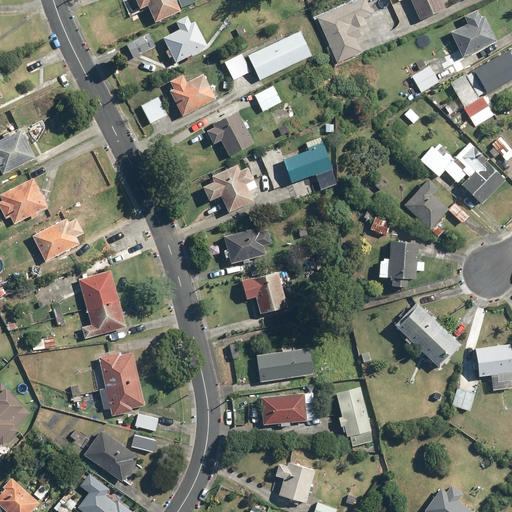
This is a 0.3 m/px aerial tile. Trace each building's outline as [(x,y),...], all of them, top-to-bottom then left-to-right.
[(130,0),(136,12),(144,9),(151,25),(177,14),(171,0),(130,0)] [(370,16),(363,0),(359,0),(314,19),(336,65),(360,53),(354,41),(360,38),(355,30),(365,26),(362,19),(370,16)] [(445,10),(440,0),(406,0),(417,23),(445,10)] [(260,10),(246,16),(251,28),(265,22),(260,10)] [(483,18),(478,20),(474,12),(461,18),(465,26),(447,35),(459,60),(495,44),(483,18)] [(173,24),(177,32),(161,40),(173,65),(205,49),(192,24),(188,26),(185,18),(173,24)] [(152,31),(124,45),(131,60),(144,54),(148,63),(162,56),(157,47),(159,46),(152,31)] [(297,33),(245,57),(257,82),(309,58),(297,33)] [(511,78),(511,50),(511,48),(472,70),(486,94),(511,78)] [(249,72),(240,55),(222,65),(231,81),(249,72)] [(427,67),(423,59),(412,65),(416,73),(427,67)] [(213,62),(203,62),(203,74),(213,74),(213,62)] [(429,68),(409,79),(419,95),(438,84),(429,68)] [(460,109),(481,97),(468,74),(447,86),(460,109)] [(167,94),(180,118),(213,101),(201,77),(184,85),(180,77),(167,84),(171,92),(167,94)] [(272,86),(252,97),(262,114),(281,103),(272,86)] [(157,98),(139,108),(148,125),(166,115),(157,98)] [(423,98),(413,107),(422,116),(431,108),(423,98)] [(492,116),(480,98),(461,109),(473,128),(492,116)] [(452,101),(442,109),(448,117),(458,108),(452,101)] [(410,107),(401,114),(411,126),(420,119),(410,107)] [(210,127),(212,130),(204,133),(212,147),(219,143),(227,158),(253,144),(236,112),(210,127)] [(334,122),(325,121),(324,134),(333,135),(334,122)] [(0,175),(33,161),(20,131),(0,139),(0,175)] [(288,186),(332,170),(321,138),(303,145),(306,152),(279,162),(288,186)] [(511,155),(511,154),(499,138),(489,147),(494,152),(490,156),(503,171),(507,167),(504,163),(511,155)] [(462,170),(435,144),(418,162),(435,178),(441,172),(454,184),(462,176),(458,173),(462,170)] [(458,160),(472,173),(458,187),(467,199),(479,207),(505,180),(470,147),(458,160)] [(246,168),(235,173),(232,167),(207,179),(209,183),(199,188),(205,203),(216,198),(225,216),(250,203),(242,187),(252,183),(246,168)] [(385,185),(376,176),(369,183),(378,192),(385,185)] [(0,195),(0,214),(3,221),(8,219),(12,226),(46,209),(31,180),(0,195)] [(436,190),(426,181),(401,208),(427,231),(446,210),(431,196),(436,190)] [(456,203),(447,212),(460,225),(469,217),(456,203)] [(354,211),(346,209),(342,227),(350,229),(354,211)] [(373,217),(367,230),(385,238),(391,225),(373,217)] [(80,235),(74,221),(67,224),(65,220),(29,238),(41,263),(77,245),(74,238),(80,235)] [(307,226),(295,229),(298,238),(310,235),(307,226)] [(254,230),(221,238),(228,265),(262,256),(260,248),(269,245),(266,232),(255,235),(254,230)] [(416,245),(388,243),(385,281),(389,282),(389,289),(396,290),(405,289),(405,282),(413,281),(416,245)] [(31,267),(22,272),(28,283),(37,278),(31,267)] [(77,280),(89,326),(79,329),(82,341),(124,329),(108,272),(77,280)] [(277,272),(238,282),(243,301),(252,299),(257,318),(287,309),(277,272)] [(414,305),(391,329),(436,372),(459,348),(414,305)] [(61,308),(52,309),(55,327),(64,326),(61,308)] [(55,337),(33,338),(34,351),(55,350),(55,337)] [(236,342),(226,345),(231,362),(241,359),(236,342)] [(511,350),(508,351),(507,346),(472,351),(471,366),(476,378),(511,373),(510,365),(511,364),(511,350)] [(307,350),(253,358),(257,383),(311,375),(307,350)] [(370,350),(357,354),(360,365),(373,361),(370,350)] [(132,353),(97,361),(110,417),(145,409),(132,353)] [(0,446),(1,447),(17,432),(13,428),(28,414),(0,384),(0,446)] [(77,385),(68,386),(72,404),(81,403),(77,385)] [(332,394),(338,418),(335,419),(337,428),(341,427),(344,438),(369,431),(357,387),(332,394)] [(474,393),(455,387),(449,407),(468,413),(474,393)] [(301,394),(257,399),(260,427),(304,422),(301,394)] [(158,419),(136,414),(133,429),(154,434),(158,419)] [(130,460),(133,454),(98,431),(81,457),(119,483),(133,462),(130,460)] [(152,441),(132,435),(128,447),(148,453),(152,441)] [(470,466),(461,460),(455,468),(464,475),(470,466)] [(284,462),(283,467),(275,465),(271,479),(279,481),(274,497),(303,506),(313,471),(284,462)] [(106,489),(87,474),(77,486),(87,494),(76,507),(82,511),(127,511),(115,502),(113,505),(101,495),(106,489)] [(27,511),(35,503),(8,479),(0,488),(0,510),(2,511),(27,511)] [(41,482),(31,494),(38,500),(48,488),(41,482)] [(449,486),(443,493),(439,489),(421,511),(469,511),(455,501),(460,495),(449,486)] [(57,498),(50,492),(40,504),(47,510),(57,498)] [(355,497),(346,494),(342,505),(351,508),(355,497)] [(333,511),(335,509),(308,499),(303,511),(333,511)] [(65,511),(67,510),(57,501),(51,509),(54,511),(65,511)]
